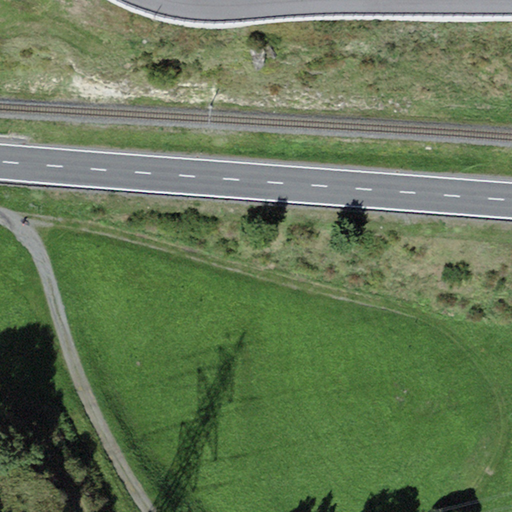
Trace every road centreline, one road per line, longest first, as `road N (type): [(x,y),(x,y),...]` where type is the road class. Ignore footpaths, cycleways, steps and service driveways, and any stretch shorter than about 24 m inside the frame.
road 1 (track): [(21,228),(38,220),(68,223),(441,321),(477,351),(503,413),(499,448),(472,493),(471,511)]
road 2 (primary): [(511,199),(0,161)]
road 3 (track): [(21,228),(39,251),(91,400),(152,511)]
